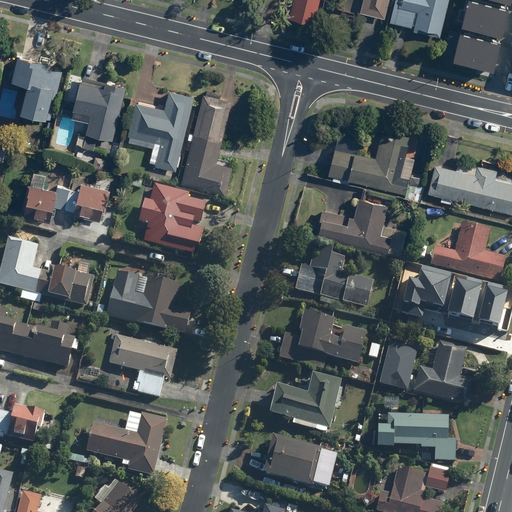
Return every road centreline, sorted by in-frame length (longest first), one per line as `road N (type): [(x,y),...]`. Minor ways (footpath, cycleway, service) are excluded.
road 1 (residential): [(195,511),(303,65)]
road 2 (residential): [(43,0),(303,65)]
road 3 (residential): [(303,65),(511,114)]
